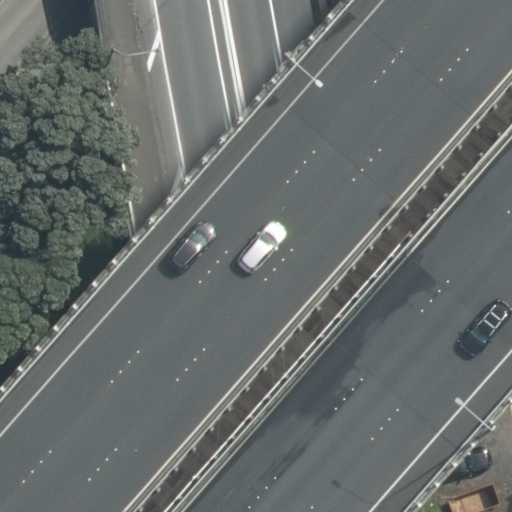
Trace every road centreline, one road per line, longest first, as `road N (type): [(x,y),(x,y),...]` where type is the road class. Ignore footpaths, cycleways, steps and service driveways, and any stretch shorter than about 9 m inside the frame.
road 1 (motorway): [(60,511),(504,0)]
road 2 (primary): [(260,0),(369,511)]
road 3 (primary): [(257,0),(336,511)]
road 4 (motorway): [(511,192),(231,511)]
road 5 (primary): [(209,382),(161,0)]
road 6 (primary): [(190,511),(209,382)]
road 7 (primary): [(227,511),(209,382)]
